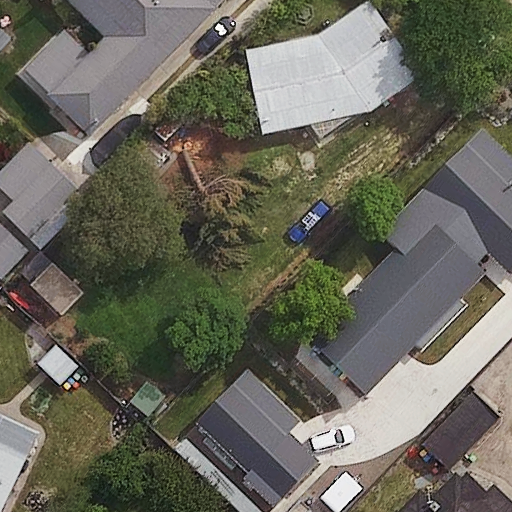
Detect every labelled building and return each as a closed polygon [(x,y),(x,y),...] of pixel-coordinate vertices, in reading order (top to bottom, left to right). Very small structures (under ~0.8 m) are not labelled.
[(80,0),(108,27),(50,85),(102,137),(236,0),(80,0)] [(377,0),(337,29),(250,48),(270,139),(391,113),(439,79),(382,0),(377,0)] [(57,160),(13,209),(55,246),(99,197),(57,160)] [(511,165),(432,244),(492,305),(511,285),(511,165)] [(511,337),(511,301),(487,322),(505,343),(511,337)] [(425,371),(450,395),(495,348),(470,324),(425,371)] [(60,339),(36,363),(74,400),(98,375),(60,339)] [(478,390),(426,450),(453,474),(505,413),(478,390)] [(0,511),(9,511),(43,437),(0,418),(0,511)] [(511,511),(511,484),(478,451),(418,511),(511,511)] [(266,511),(256,500),(243,511),(266,511)]
